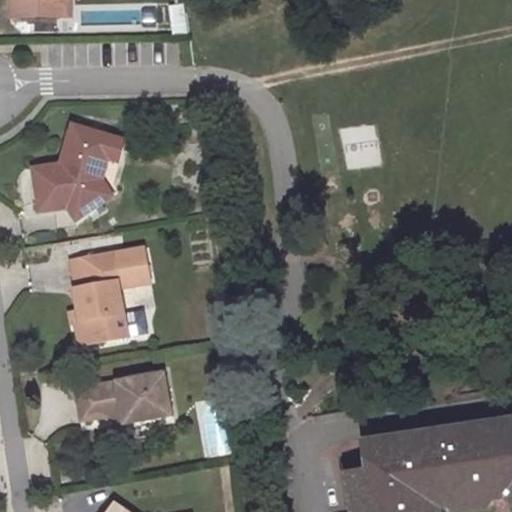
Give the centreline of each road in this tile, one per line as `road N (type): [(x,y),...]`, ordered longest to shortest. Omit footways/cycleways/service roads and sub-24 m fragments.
road 1 (residential): [(196,79),(44,80),(0,89)]
road 2 (residential): [(0,364),(21,511)]
